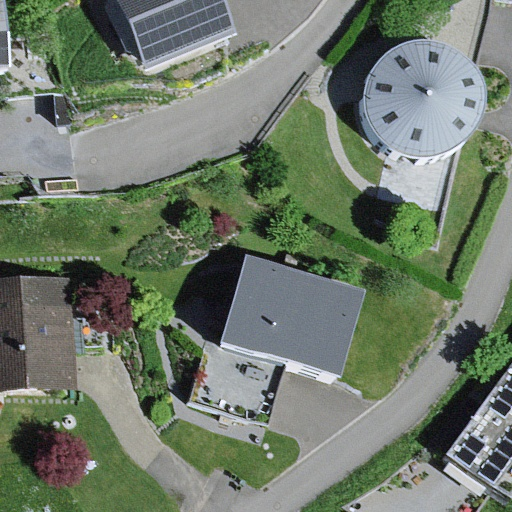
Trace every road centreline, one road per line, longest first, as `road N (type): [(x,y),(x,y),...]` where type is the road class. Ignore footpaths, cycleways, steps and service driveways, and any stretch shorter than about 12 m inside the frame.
road 1 (residential): [(263,511),(436,376),(467,336),(511,225)]
road 2 (residential): [(342,0),(281,76),(214,121),(79,160)]
